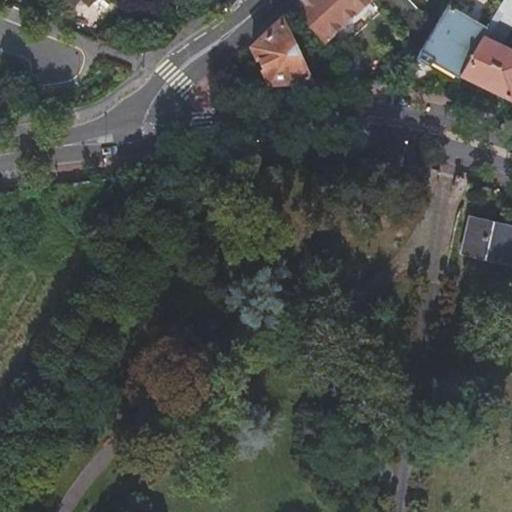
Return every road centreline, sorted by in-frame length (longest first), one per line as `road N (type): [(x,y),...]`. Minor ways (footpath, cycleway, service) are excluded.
road 1 (tertiary): [(143,127),(422,136),(511,173)]
road 2 (residential): [(143,127),(163,84),(255,0)]
road 3 (tertiary): [(0,157),(143,127)]
